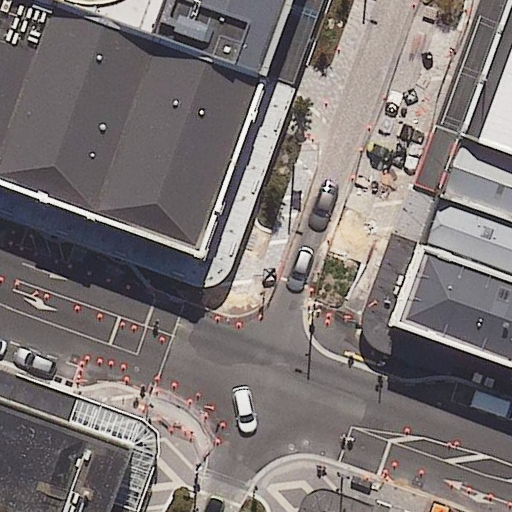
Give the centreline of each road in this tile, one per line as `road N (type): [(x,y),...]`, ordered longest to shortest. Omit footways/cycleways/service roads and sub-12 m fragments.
road 1 (residential): [(395,0),(263,382)]
road 2 (tertiary): [(0,285),(263,382)]
road 3 (tertiary): [(263,382),(511,468)]
road 4 (residential): [(263,382),(216,511)]
